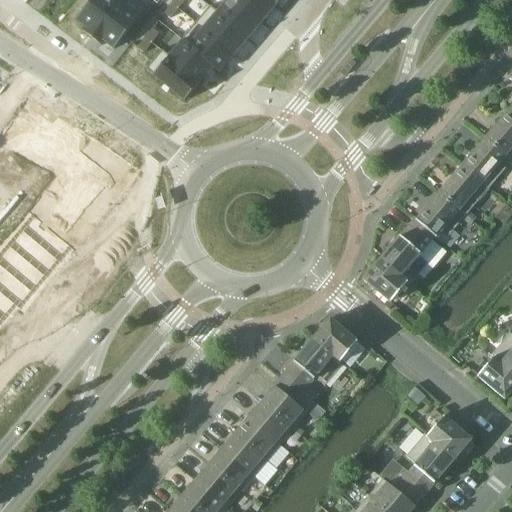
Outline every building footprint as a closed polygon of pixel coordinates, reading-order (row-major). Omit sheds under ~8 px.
[(91,0),(75,21),(85,28),(82,32),(92,39),(121,0),(91,0)] [(121,0),(92,39),(101,47),(104,43),(114,50),(144,10),(130,0),(121,0)] [(184,0),(175,0),(172,5),(178,10),(186,1),(184,0)] [(227,0),(217,13),(216,13),(247,40),(261,23),(233,0),(227,0)] [(267,0),(233,0),(261,23),(275,7),(267,0)] [(172,5),(164,14),(170,19),(178,10),(172,5)] [(210,6),(195,24),(233,56),(247,40),(216,13),(217,13),(210,6)] [(195,24),(180,41),(181,42),(182,41),(213,67),(213,68),(219,74),(233,56),(195,24)] [(152,30),(145,39),(151,44),(159,34),(152,30)] [(145,39),(138,49),(144,54),(151,44),(145,39)] [(169,57),(168,58),(199,84),(213,68),(213,67),(182,41),(181,42),(169,57)] [(162,51),(145,70),(184,102),(199,84),(168,58),(169,57),(162,51)] [(24,107),(3,141),(64,179),(70,169),(76,173),(59,199),(43,218),(74,245),(93,222),(126,169),(69,134),(67,137),(56,129),(57,127),(24,107)] [(511,114),(509,111),(485,139),(511,161),(511,114)] [(511,161),(485,139),(462,166),(482,183),(482,184),(488,189),(509,165),(511,167),(511,161)] [(439,193),(472,223),(476,219),(469,212),(478,201),(472,196),(482,184),(482,183),(462,166),(439,193)] [(6,171),(0,178),(0,181),(5,186),(12,177),(6,171)] [(12,177),(5,186),(11,191),(19,182),(12,177)] [(19,182),(11,191),(17,197),(23,190),(25,187),(19,182)] [(23,190),(17,197),(27,204),(32,198),(23,190)] [(469,226),(472,223),(439,193),(416,220),(415,221),(435,237),(434,238),(442,244),(462,220),(469,226)] [(4,196),(0,200),(0,208),(2,211),(10,201),(4,196)] [(32,198),(27,204),(36,212),(41,206),(32,198)] [(43,218),(30,234),(61,260),(74,245),(43,218)] [(414,219),(379,261),(407,284),(406,284),(409,287),(428,264),(418,256),(434,238),(435,237),(415,221),(416,220),(414,219)] [(30,234),(17,249),(48,276),(61,260),(30,234)] [(17,249),(4,265),(35,291),(48,276),(17,249)] [(406,284),(407,284),(379,261),(363,280),(390,304),(406,284)] [(0,288),(21,307),(35,291),(4,265),(0,269),(0,288)] [(0,288),(0,315),(5,319),(17,305),(21,308),(21,307),(0,288)] [(413,331),(417,326),(418,325),(407,316),(402,322),(413,331)] [(329,320),(313,340),(340,363),(341,362),(357,343),(329,320)] [(511,372),(511,335),(510,334),(491,356),(493,358),(494,357),(511,372)] [(307,388),(308,387),(315,379),(324,387),(343,364),(341,362),(340,363),(313,340),(287,370),(307,388)] [(378,356),(372,351),(368,355),(375,361),(378,356)] [(511,372),(494,357),(493,358),(477,377),(504,400),(511,391),(511,372)] [(307,388),(287,370),(273,387),(274,388),(303,413),(304,412),(318,396),(308,387),(307,388)] [(274,388),(261,403),(293,431),(307,414),(304,412),(303,413),(274,388)] [(261,403),(248,419),(280,446),(293,431),(261,403)] [(454,461),(471,441),(443,417),(427,437),(426,437),(454,461)] [(280,446),(248,419),(235,435),(267,462),(280,446)] [(235,435),(221,450),(253,477),(267,462),(235,435)] [(454,461),(426,437),(427,437),(424,435),(406,457),(415,465),(408,473),(407,474),(428,491),(454,461)] [(221,450),(208,466),(240,493),(253,477),(221,450)] [(208,466),(195,481),(227,508),(240,493),(208,466)] [(428,491),(407,474),(408,473),(403,469),(389,486),(414,507),(428,491)] [(382,480),(369,496),(387,511),(410,511),(414,507),(389,486),(382,480)] [(195,481),(182,497),(199,511),(224,511),(227,508),(195,481)] [(387,511),(369,496),(355,511),(387,511)] [(199,511),(182,497),(169,511),(199,511)]
